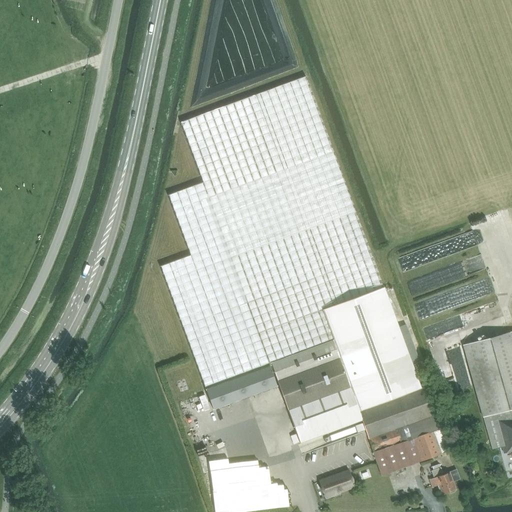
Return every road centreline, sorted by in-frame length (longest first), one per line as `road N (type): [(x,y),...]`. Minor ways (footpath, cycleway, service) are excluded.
road 1 (secondary): [(0,422),(45,365),(88,286),(127,162),(160,0)]
road 2 (unclassified): [(0,352),(47,267),(75,193),(118,0)]
